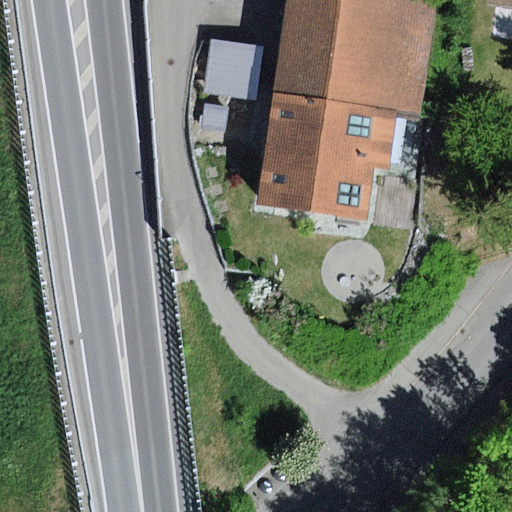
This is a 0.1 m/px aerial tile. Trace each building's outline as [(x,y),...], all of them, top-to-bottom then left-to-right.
[(437,0),(287,0),(273,94),(393,112),(422,116),(437,0)] [(511,0),(489,0),(489,9),(511,10),(511,0)] [(265,46),(214,39),(207,93),(257,100),(265,46)] [(393,112),(273,94),(257,206),(366,222),(374,166),(385,167),(393,112)] [(227,133),(230,109),(205,106),(203,131),(227,133)] [(393,112),(385,167),(415,171),(422,116),(393,112)]
